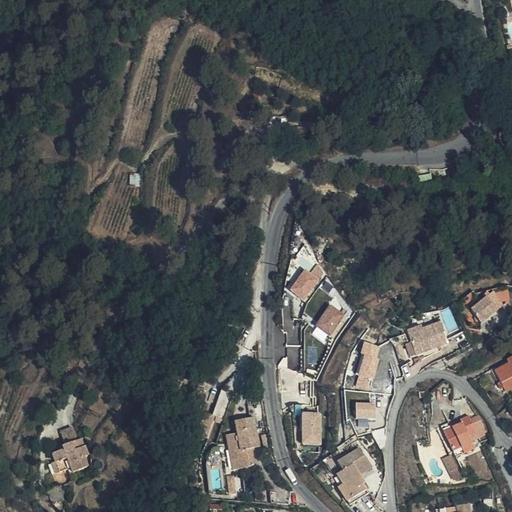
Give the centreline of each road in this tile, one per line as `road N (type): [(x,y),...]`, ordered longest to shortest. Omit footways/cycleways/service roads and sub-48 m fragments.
road 1 (tertiary): [(325,511),(290,475),(277,432),(267,312),(284,201),(323,160),(447,154),(479,131),(489,112),(476,0)]
road 2 (residential): [(392,511),(395,404),(421,375),(454,373),(511,433)]
